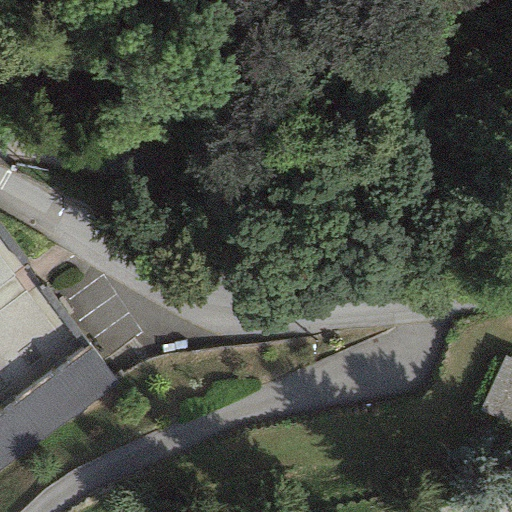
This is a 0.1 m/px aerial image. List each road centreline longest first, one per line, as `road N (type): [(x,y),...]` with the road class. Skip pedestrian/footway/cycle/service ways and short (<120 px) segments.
road 1 (residential): [(511,279),(429,301),(291,318),(234,311),(182,291),(0,184)]
road 2 (track): [(0,148),(178,169),(238,151),(297,116),(420,0)]
